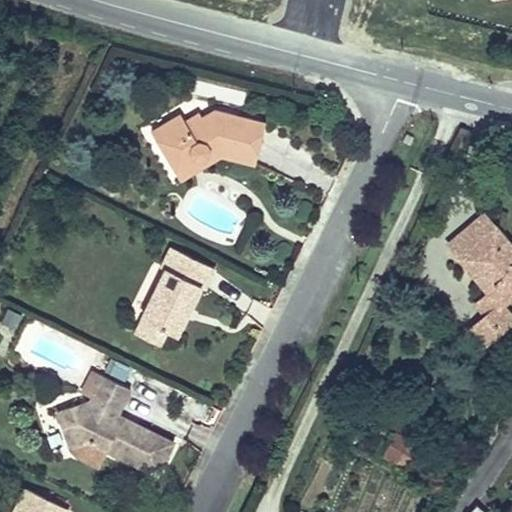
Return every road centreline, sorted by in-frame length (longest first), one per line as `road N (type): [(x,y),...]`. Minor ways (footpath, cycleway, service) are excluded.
road 1 (unclassified): [(405,83),(196,511)]
road 2 (tertiary): [(405,83),(104,0)]
